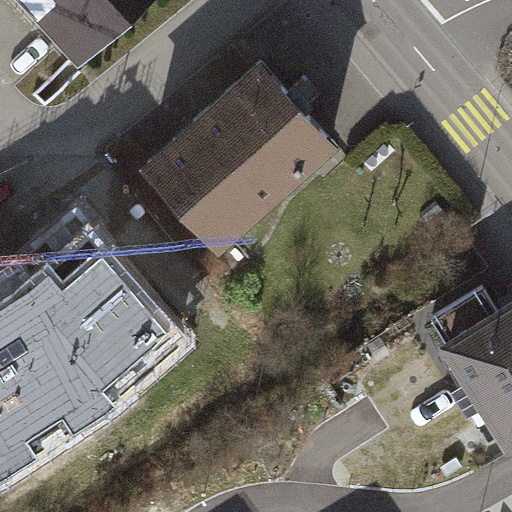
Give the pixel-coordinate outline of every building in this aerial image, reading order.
[(184,0),(11,0),(90,86),(184,0)] [(361,162),(274,63),(157,164),(244,264),(361,162)] [(397,146),(382,159),(400,181),(415,168),(397,146)] [(358,168),(369,181),(383,169),(372,156),(358,168)] [(0,491),(11,487),(125,413),(196,349),(81,212),(0,273),(0,491)] [(447,341),(441,345),(511,455),(511,454),(511,301),(498,311),(484,289),(434,321),(447,341)]
